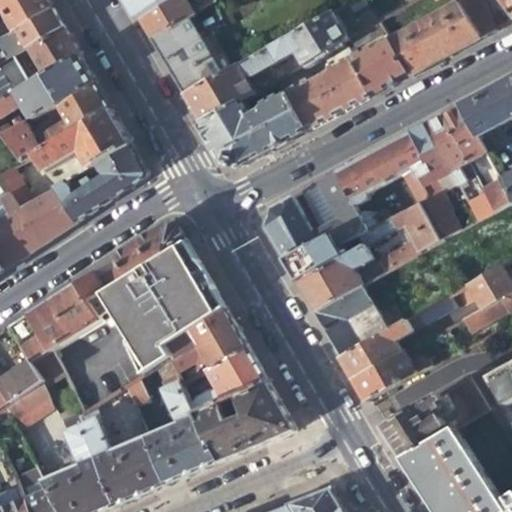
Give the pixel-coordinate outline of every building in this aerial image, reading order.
[(7,15),(16,31),(54,11),(47,0),(0,0),(0,15),(2,18),(7,15)] [(128,0),(135,11),(155,0),(128,0)] [(136,16),(141,21),(176,0),(155,0),(135,11),(136,16)] [(194,15),(185,0),(176,0),(141,21),(145,28),(155,44),(191,23),(219,6),(215,0),(213,0),(204,5),(199,12),(194,15)] [(458,0),(462,6),(483,43),(497,36),(479,0),(458,0)] [(511,0),(500,0),(511,18),(511,0)] [(351,5),(337,13),(341,20),(356,12),(351,5)] [(462,6),(393,44),(413,81),(483,43),(462,6)] [(16,31),(19,37),(29,53),(66,32),(58,19),(54,11),(16,31)] [(329,17),(224,78),(187,99),(197,117),(204,128),(241,107),(253,100),(243,81),(252,82),(294,58),(302,73),(344,49),(348,46),(329,17)] [(224,78),(191,23),(155,44),(162,56),(177,82),(187,99),(224,78)] [(354,43),(348,46),(344,49),(347,54),(386,33),(383,26),(354,43)] [(0,40),(0,105),(18,95),(30,88),(26,82),(30,80),(18,59),(21,57),(29,53),(19,37),(16,31),(0,40)] [(38,65),(46,78),(81,58),(74,45),(66,32),(29,53),(21,57),(29,69),(38,65)] [(392,42),(352,63),(373,102),(413,81),(393,44),(392,42)] [(34,123),(58,109),(97,86),(93,80),(89,71),(81,58),(46,78),(34,86),(30,88),(18,95),(0,105),(0,123),(25,109),(30,118),(34,123)] [(352,63),(289,97),(311,135),(344,117),(373,102),(352,63)] [(511,174),(500,181),(500,182),(511,204),(511,82),(483,98),(462,109),(478,140),(511,121),(511,174)] [(50,136),(57,147),(112,113),(103,97),(97,86),(58,109),(67,125),(50,136)] [(250,123),(241,107),(204,128),(213,143),(225,164),(245,171),(283,151),(311,135),(289,97),(258,114),(260,118),(250,123)] [(486,154),(478,140),(462,109),(453,114),(443,119),(468,165),(486,154)] [(91,171),(96,167),(132,146),(121,127),(112,113),(57,147),(44,155),(39,158),(50,176),(82,156),(91,171)] [(451,175),(468,165),(443,119),(436,123),(426,129),(451,175)] [(26,167),(39,158),(44,155),(25,129),(4,139),(26,167)] [(457,186),(451,175),(426,129),(418,133),(410,137),(430,174),(418,181),(426,196),(424,203),(420,205),(441,242),(459,233),(448,214),(451,212),(443,195),(457,186)] [(412,170),(418,181),(430,174),(410,137),(396,145),(375,156),(338,176),(354,206),(362,204),(368,198),(385,188),(384,184),(390,181),(392,185),(402,179),(401,175),(412,170)] [(52,194),(35,204),(23,212),(34,228),(46,246),(78,226),(108,206),(147,180),(149,175),(147,172),(145,168),(140,161),(132,146),(96,167),(104,180),(76,198),(68,185),(52,194)] [(3,181),(16,201),(23,212),(35,204),(15,173),(3,181)] [(354,206),(338,176),(329,181),(320,186),(339,223),(323,232),(327,239),(332,236),(355,228),(364,224),(356,209),(354,206)] [(482,191),(484,195),(495,215),(511,206),(511,204),(500,182),(482,191)] [(339,223),(320,186),(302,196),(323,232),(339,223)] [(467,205),(477,224),(495,215),(484,195),(467,205)] [(314,236),(293,200),(272,212),(266,231),(275,246),(284,262),(327,239),(323,232),(314,236)] [(0,264),(5,272),(28,258),(46,246),(34,228),(23,212),(16,201),(5,208),(10,216),(0,222),(0,264)] [(381,266),(386,275),(441,242),(420,205),(389,216),(397,228),(406,226),(415,243),(385,261),(381,266)] [(364,224),(355,228),(366,246),(397,228),(389,216),(378,220),(364,224)] [(116,262),(129,280),(187,242),(182,233),(173,231),(165,229),(116,262)] [(345,259),(332,236),(327,239),(284,262),(291,274),(298,286),(345,259)] [(129,280),(108,294),(155,373),(169,364),(168,362),(173,358),(168,349),(225,313),(207,278),(187,242),(129,280)] [(373,259),(366,246),(345,259),(298,286),(306,300),(316,317),(364,288),(365,287),(355,270),(373,259)] [(96,275),(108,294),(129,280),(116,262),(96,275)] [(511,296),(511,286),(502,268),(468,288),(482,313),(502,302),(511,296)] [(108,294),(96,275),(78,287),(89,306),(108,294)] [(7,332),(32,365),(35,369),(54,355),(64,348),(99,323),(89,306),(78,287),(48,307),(29,320),(27,318),(7,332)] [(509,313),(502,302),(482,313),(463,324),(470,335),(509,313)] [(198,351),(210,372),(248,351),(236,330),(225,313),(168,349),(173,358),(176,362),(198,351)] [(429,325),(423,314),(396,330),(388,334),(343,361),(349,372),(356,384),(404,357),(397,345),(429,325)] [(213,400),(216,406),(219,405),(236,398),(267,384),(258,369),(248,351),(210,372),(201,378),(204,383),(201,385),(210,401),(213,400)] [(64,375),(54,355),(35,369),(44,382),(47,386),(64,375)] [(407,356),(404,357),(356,384),(363,395),(369,405),(438,364),(434,359),(431,360),(422,359),(412,364),(407,356)] [(0,413),(6,409),(41,385),(44,382),(35,369),(32,365),(0,387),(0,413)] [(511,370),(494,380),(509,407),(511,404),(511,370)] [(186,378),(179,382),(182,388),(190,384),(186,378)] [(180,425),(147,440),(170,488),(199,475),(221,466),(195,415),(182,388),(179,382),(177,379),(161,387),(180,425)] [(476,419),(489,412),(471,379),(457,386),(476,419)] [(139,384),(125,393),(133,412),(149,405),(139,384)] [(228,424),(219,405),(216,406),(195,415),(221,466),(296,434),(296,431),(279,404),(267,384),(236,398),(244,417),(228,424)] [(51,411),(41,385),(6,409),(12,421),(18,433),(51,411)] [(80,405),(86,417),(94,412),(99,409),(108,404),(101,393),(80,405)] [(135,416),(133,412),(125,393),(108,404),(99,409),(108,427),(135,416)] [(444,402),(441,396),(383,429),(393,445),(404,462),(440,441),(435,433),(445,427),(437,411),(443,407),(441,404),(444,402)] [(0,427),(12,421),(6,409),(0,413),(0,427)] [(99,423),(94,412),(86,417),(79,422),(83,431),(99,423)] [(81,467),(44,485),(57,511),(114,511),(120,510),(83,431),(79,422),(78,419),(62,427),(81,467)] [(99,423),(83,431),(120,510),(149,497),(170,488),(147,440),(114,455),(99,423)] [(457,431),(440,441),(404,462),(436,511),(511,511),(511,495),(502,502),(457,431)] [(17,481),(19,487),(26,501),(31,511),(57,511),(44,485),(39,474),(28,480),(26,476),(17,481)] [(0,496),(0,511),(4,511),(26,501),(19,487),(0,496)] [(342,511),(333,496),(329,492),(288,507),(289,509),(281,511),(342,511)] [(31,511),(26,501),(4,511),(31,511)]
